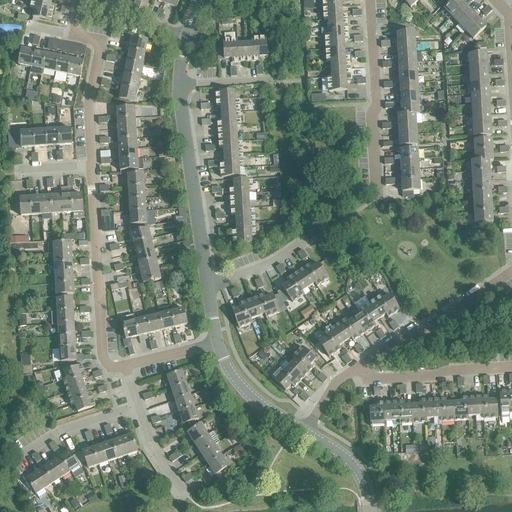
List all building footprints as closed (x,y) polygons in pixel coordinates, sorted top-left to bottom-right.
[(49,7),(50,0),(31,0),(30,9),(34,10),(34,9),(41,11),(42,6),(49,7)] [(165,0),(164,4),(176,8),(178,0),(165,0)] [(312,0),(303,0),(304,9),(313,8),(312,0)] [(418,1),(417,1),(416,0),(401,0),(410,8),(418,1)] [(453,0),(444,10),(451,17),(463,5),(460,2),(461,2),(459,0),(453,0)] [(451,17),(458,25),(471,12),(467,8),(466,9),(463,5),(451,17)] [(53,8),(49,7),(42,6),(41,11),(34,9),(34,10),(32,18),(50,21),(53,8)] [(342,14),(341,7),(323,8),(324,21),(328,21),(328,20),(335,20),(334,15),(342,14)] [(458,25),(465,32),(477,20),(474,17),(475,16),(471,12),(458,25)] [(346,14),(342,14),(334,15),(335,20),(328,20),(328,21),(328,28),(346,27),(346,14)] [(477,20),(465,32),(472,40),(485,27),(481,23),(480,23),(477,20)] [(328,28),(328,36),(336,36),(336,41),(343,41),(347,41),(346,27),(328,28)] [(397,40),(397,44),(414,43),(414,32),(396,34),(396,40),(397,40)] [(324,36),(325,50),(344,48),(343,41),(336,41),(336,36),(328,36),(324,36)] [(131,38),(129,50),(144,54),(144,53),(145,53),(147,46),(146,46),(147,41),(131,38)] [(251,39),(252,43),(252,50),(258,50),(258,57),(266,57),(265,38),(251,39)] [(224,59),(232,59),(232,52),(237,51),(236,44),(237,44),(236,40),(222,41),(224,59)] [(244,44),(245,62),(259,61),(258,57),(258,50),(252,50),(252,43),(244,44)] [(397,49),(397,54),(415,53),(414,43),(397,44),(398,49),(397,49)] [(232,63),(245,62),(244,44),(237,44),(236,44),(237,51),(232,52),(232,59),(232,63)] [(344,48),(325,50),(326,63),(330,63),(330,62),(337,62),(337,57),(344,56),(344,48)] [(26,67),(30,68),(33,52),(21,49),(18,65),(19,65),(19,66),(25,68),(26,67)] [(129,50),(126,63),(142,66),(142,65),(143,65),(144,58),(143,58),(144,54),(129,50)] [(41,76),(42,70),(46,54),(33,52),(30,68),(29,74),(41,76)] [(398,60),(399,65),(416,64),(415,53),(397,54),(397,60),(398,60)] [(50,72),(55,73),(58,57),(46,54),(42,70),(43,70),(43,71),(50,73),(50,72)] [(468,55),(468,66),(486,65),(485,60),(486,60),(486,54),(468,55)] [(330,63),(331,70),(349,69),(348,56),(344,56),(337,57),(337,62),(330,62),(330,63)] [(62,74),(67,75),(70,59),(58,57),(55,73),(56,73),(55,74),(62,75),(62,74)] [(70,59),(67,75),(68,75),(68,76),(74,78),(74,77),(79,78),(83,62),(70,59)] [(126,63),(124,75),(139,78),(140,77),(141,77),(142,71),(141,70),(142,66),(126,63)] [(398,69),(398,75),(416,74),(416,64),(399,65),(399,69),(398,69)] [(468,66),(469,76),(487,75),(487,69),(486,69),(486,65),(468,66)] [(346,82),(346,83),(350,83),(349,69),(331,70),(331,78),(338,78),(339,83),(346,82)] [(400,81),(400,85),(417,84),(416,74),(398,75),(399,81),(400,81)] [(124,75),(121,87),(137,90),(137,89),(138,89),(139,83),(138,82),(139,78),(124,75)] [(469,76),(470,86),(487,85),(487,81),(487,75),(469,76)] [(346,91),(346,83),(346,82),(339,83),(338,78),(331,78),(327,78),(328,92),(346,91)] [(399,89),(400,95),(418,94),(417,84),(400,85),(400,89),(399,89)] [(470,86),(470,96),(488,95),(488,89),(487,89),(487,85),(470,86)] [(137,90),(121,87),(119,99),(134,103),(135,101),(136,101),(137,95),(136,95),(137,90)] [(216,107),(220,107),(220,106),(227,106),(227,101),(234,100),(234,92),(215,93),(216,107)] [(401,101),(401,105),(418,104),(418,94),(400,95),(400,101),(401,101)] [(311,96),(311,103),(325,103),(325,95),(311,96)] [(470,96),(471,106),(488,105),(488,101),(489,101),(488,95),(470,96)] [(220,106),(220,107),(221,114),(239,113),(238,100),(234,100),(227,101),(227,106),(220,106)] [(401,110),(401,115),(401,116),(415,115),(419,115),(418,104),(401,105),(401,110)] [(471,106),(472,116),(490,115),(489,110),(488,110),(488,105),(471,106)] [(117,116),(117,120),(134,119),(134,108),(116,109),(116,116),(117,116)] [(236,126),(236,127),(240,127),(239,113),(221,114),(221,122),(228,122),(229,127),(236,126)] [(398,122),(398,126),(416,125),(415,115),(401,116),(401,115),(397,115),(397,122),(398,122)] [(472,116),(472,127),(489,126),(489,121),(490,121),(490,115),(472,116)] [(117,124),(117,130),(135,129),(134,119),(117,120),(118,124),(117,124)] [(236,134),(236,127),(236,126),(229,127),(228,122),(221,122),(217,122),(218,135),(236,134)] [(398,130),(398,137),(416,135),(416,125),(398,126),(399,130),(398,130)] [(489,126),(472,127),(473,137),(491,136),(490,130),(489,126)] [(62,129),(57,130),(58,146),(71,145),(70,129),(69,129),(69,128),(62,128),(62,129)] [(50,130),(45,131),(46,147),(58,146),(57,130),(56,130),(56,129),(50,129),(50,130)] [(118,136),(119,140),(136,139),(135,129),(117,130),(117,136),(118,136)] [(34,147),(33,131),(32,131),(32,130),(25,131),(25,132),(20,132),(21,148),(34,147)] [(37,131),(33,131),(34,147),(46,147),(45,131),(44,131),(44,130),(37,130),(37,131)] [(237,142),(236,134),(218,135),(219,149),(223,149),(223,148),(230,148),(230,143),(237,142)] [(416,135),(398,137),(399,142),(400,146),(399,146),(399,147),(417,146),(416,135)] [(118,145),(118,150),(136,149),(136,139),(119,140),(119,145),(118,145)] [(473,141),(474,152),(491,150),(491,146),(491,140),(473,141)] [(223,157),(242,156),(241,142),(237,142),(230,143),(230,148),(223,148),(223,149),(223,157)] [(120,156),(120,161),(137,159),(136,149),(118,150),(119,156),(120,156)] [(400,157),(400,161),(418,160),(417,150),(399,151),(399,157),(400,157)] [(474,152),(474,162),(488,161),(492,161),(492,155),(491,155),(491,150),(474,152)] [(242,168),(242,156),(223,157),(224,164),(231,164),(231,169),(238,168),(238,169),(242,168)] [(137,159),(120,161),(120,165),(119,165),(120,171),(138,170),(137,159)] [(400,166),(400,172),(418,170),(418,160),(400,161),(401,166),(400,166)] [(470,162),(471,172),(488,171),(488,167),(489,167),(488,161),(474,162),(470,162)] [(239,177),(238,169),(238,168),(231,169),(231,164),(224,164),(220,164),(220,178),(239,177)] [(401,177),(402,182),(419,181),(418,170),(400,172),(401,177)] [(471,172),(472,183),(490,181),(489,175),(488,175),(488,171),(471,172)] [(127,175),(128,188),(144,187),(144,186),(145,186),(144,179),(143,179),(143,174),(127,175)] [(248,194),(252,194),(251,180),(233,181),(233,189),(240,189),(241,194),(248,194)] [(419,181),(402,182),(402,186),(401,186),(402,192),(420,191),(419,181)] [(472,183),(472,193),(489,192),(489,187),(490,187),(490,181),(472,183)] [(128,188),(128,200),(144,199),(144,198),(145,198),(145,191),(144,191),(144,187),(128,188)] [(248,202),(248,194),(241,194),(240,189),(233,189),(229,189),(230,203),(248,202)] [(472,193),(473,203),(491,202),(490,196),(489,192),(472,193)] [(66,195),(60,196),(62,214),(72,213),(71,196),(66,196),(66,195)] [(75,196),(71,196),(72,213),(82,212),(81,195),(75,195),(75,196)] [(55,197),(50,197),(51,214),(62,214),(60,196),(55,196),(55,197)] [(30,199),(31,216),(41,215),(40,197),(34,197),(34,198),(30,199)] [(46,197),(40,197),(41,215),(51,214),(50,197),(46,198),(46,197)] [(31,216),(30,199),(26,199),(26,198),(19,198),(20,216),(31,216)] [(128,200),(129,213),(145,212),(145,211),(146,210),(146,204),(145,204),(144,199),(128,200)] [(231,216),(235,216),(235,215),(242,215),(242,210),(249,209),(248,202),(230,203),(231,216)] [(473,203),(474,213),(491,212),(490,207),(491,207),(491,202),(473,203)] [(235,215),(235,216),(235,223),(254,222),(253,209),(249,209),(242,210),(242,215),(235,215)] [(145,212),(129,213),(130,225),(146,224),(146,223),(147,223),(146,216),(145,216),(145,212)] [(491,212),(474,213),(474,224),(492,223),(492,216),(491,216),(491,212)] [(251,236),(255,236),(254,222),(235,223),(236,231),(243,231),(243,236),(251,236)] [(133,239),(134,244),(150,239),(148,229),(130,233),(132,239),(133,239)] [(251,244),(251,236),(243,236),(243,231),(236,231),(232,231),(233,245),(251,244)] [(134,248),(135,254),(153,249),(150,239),(134,244),(135,248),(134,248)] [(52,244),(53,254),(71,253),(71,249),(70,249),(70,244),(71,244),(70,243),(52,244)] [(138,259),(139,263),(155,259),(153,249),(135,254),(137,259),(138,259)] [(53,254),(54,264),(71,263),(71,259),(71,253),(53,254)] [(139,268),(140,273),(158,269),(155,259),(139,263),(140,268),(139,268)] [(54,264),(54,275),(72,274),(72,268),(71,268),(71,263),(54,264)] [(318,264),(311,268),(315,275),(310,277),(314,283),(314,284),(316,287),(328,279),(318,264)] [(297,272),(308,288),(314,284),(314,283),(310,277),(315,275),(311,268),(309,265),(297,272)] [(158,269),(140,273),(142,279),(143,283),(142,283),(143,284),(160,280),(158,269)] [(301,292),(308,288),(297,272),(286,280),(288,283),(289,283),(293,289),(297,286),(301,292)] [(54,275),(55,285),(72,284),(72,279),(73,279),(72,274),(54,275)] [(364,280),(358,285),(361,290),(368,286),(364,280)] [(304,295),(301,292),(297,286),(293,289),(289,283),(288,283),(282,288),(292,303),(304,295)] [(72,284),(55,285),(56,295),(74,294),(73,288),(72,288),(72,284)] [(263,295),(250,300),(257,317),(264,314),(262,308),(267,306),(264,299),(263,295)] [(278,295),(272,297),(279,313),(287,310),(283,304),(278,295)] [(389,295),(382,300),(386,306),(382,309),(386,315),(385,315),(388,318),(399,310),(389,295)] [(272,296),(264,299),(267,306),(262,308),(264,314),(266,318),(279,313),(272,297),(272,296)] [(369,304),(379,319),(385,315),(386,315),(382,309),(386,306),(382,300),(380,296),(369,304)] [(56,308),(57,312),(73,311),(72,299),(56,300),(56,301),(55,301),(55,308),(56,308)] [(257,317),(250,300),(238,305),(239,308),(240,308),(242,315),(247,313),(250,320),(257,317)] [(358,311),(360,314),(364,320),(368,317),(372,323),(373,323),(379,319),(369,304),(358,311)] [(175,311),(170,312),(174,328),(186,325),(183,309),(181,309),(181,308),(175,310),(175,311)] [(240,308),(239,308),(232,311),(239,329),(252,324),(250,320),(247,313),(242,315),(240,308)] [(311,308),(304,313),(307,317),(314,313),(311,308)] [(57,320),(57,325),(73,324),(73,311),(57,312),(57,313),(56,313),(56,320),(57,320)] [(163,314),(158,315),(162,331),(174,328),(170,312),(169,312),(169,311),(163,313),(163,314)] [(151,317),(146,318),(150,334),(162,331),(158,315),(157,315),(157,314),(151,316),(151,317)] [(360,314),(354,319),(364,334),(375,327),(373,323),(372,323),(368,317),(364,320),(360,314)] [(139,320),(134,321),(138,337),(150,334),(146,318),(145,318),(145,317),(138,319),(139,320)] [(345,319),(334,327),(344,342),(350,338),(351,338),(347,332),(351,329),(347,323),(345,319)] [(364,334),(354,319),(347,323),(351,329),(347,332),(351,338),(350,338),(353,341),(364,334)] [(138,337),(134,321),(133,321),(133,320),(126,322),(127,323),(122,324),(125,340),(138,337)] [(58,332),(58,337),(74,336),(73,324),(57,325),(57,326),(56,326),(57,333),(58,332)] [(344,342),(334,327),(323,334),(325,338),(325,337),(329,344),(333,341),(337,347),(338,346),(344,342)] [(59,345),(59,350),(75,349),(74,336),(58,337),(58,338),(57,338),(58,345),(59,345)] [(340,350),(338,346),(337,347),(333,341),(329,344),(325,337),(325,338),(318,342),(328,358),(340,350)] [(31,341),(23,342),(23,352),(29,351),(32,351),(31,341)] [(309,366),(315,360),(301,347),(292,357),(295,360),(300,365),(304,361),(309,366)] [(75,349),(59,350),(59,351),(58,351),(58,357),(59,357),(60,362),(76,361),(75,349)] [(23,352),(20,352),(21,367),(31,367),(29,351),(23,352)] [(262,351),(257,356),(262,360),(266,355),(262,351)] [(312,369),(309,366),(304,361),(300,365),(295,360),(289,365),(303,378),(312,369)] [(303,378),(289,365),(284,371),(289,376),(286,380),(291,385),(294,388),(303,378)] [(81,380),(82,381),(85,379),(81,366),(63,372),(66,380),(73,378),(74,382),(81,380)] [(31,367),(21,367),(22,375),(32,374),(31,367)] [(285,391),(291,385),(286,380),(289,376),(284,371),(281,368),(272,378),(285,391)] [(166,377),(170,389),(186,384),(185,383),(186,383),(184,376),(183,377),(182,372),(166,377)] [(84,388),(82,381),(81,380),(74,382),(73,378),(66,380),(62,381),(66,394),(84,388)] [(170,389),(174,401),(190,396),(189,395),(190,394),(188,388),(187,388),(186,384),(170,389)] [(39,390),(37,391),(40,397),(42,397),(46,395),(44,388),(39,390)] [(71,406),(74,405),(81,402),(80,398),(87,396),(86,395),(84,388),(66,394),(71,406)] [(511,391),(499,392),(500,410),(508,410),(509,410),(508,403),(511,402),(511,391)] [(74,405),(77,413),(95,407),(90,394),(86,395),(87,396),(80,398),(81,402),(74,405)] [(174,401),(178,413),(193,408),(194,408),(193,407),(194,406),(192,400),(191,400),(190,396),(174,401)] [(212,396),(205,398),(207,404),(214,402),(212,396)] [(487,397),(474,398),(475,416),(483,416),(482,408),(488,408),(487,401),(488,401),(487,397)] [(475,416),(474,398),(460,398),(461,402),(462,410),(467,409),(467,416),(475,416)] [(432,400),(433,419),(441,418),(441,411),(446,411),(445,403),(446,403),(445,399),(432,400)] [(433,419),(432,400),(418,401),(419,405),(420,412),(425,412),(425,419),(426,419),(433,419)] [(483,416),(483,420),(497,419),(496,400),(488,401),(487,401),(488,408),(482,408),(483,416)] [(214,402),(208,404),(210,412),(217,410),(214,402)] [(403,402),(390,403),(391,421),(399,421),(399,413),(404,413),(403,406),(404,406),(403,402)] [(468,420),(467,416),(467,409),(462,410),(461,402),(453,403),(454,421),(468,420)] [(391,421),(390,403),(377,403),(377,407),(378,415),(383,414),(383,422),(384,422),(391,421)] [(454,421),(453,403),(446,403),(445,403),(446,411),(441,411),(441,418),(441,422),(454,421)] [(411,405),(404,406),(403,406),(404,413),(399,413),(399,421),(399,425),(412,424),(411,405)] [(411,405),(412,424),(426,423),(426,419),(425,419),(425,412),(420,412),(419,405),(411,405)] [(384,426),(384,422),(383,422),(383,414),(378,415),(377,407),(369,408),(370,426),(384,426)] [(194,408),(193,408),(178,413),(182,425),(198,420),(197,418),(198,418),(196,412),(195,412),(194,408)] [(187,434),(194,444),(207,435),(207,434),(204,428),(203,429),(200,425),(187,434)] [(127,437),(121,439),(127,456),(137,452),(131,435),(130,436),(130,437),(127,438),(127,437)] [(194,444),(201,455),(214,446),(214,445),(214,444),(211,439),(210,439),(207,435),(194,444)] [(434,438),(426,438),(427,447),(435,446),(434,438)] [(116,441),(112,443),(117,459),(127,456),(121,439),(116,441)] [(107,443),(102,445),(107,462),(117,459),(112,443),(108,444),(107,443)] [(97,448),(92,449),(98,466),(107,462),(102,445),(96,447),(97,448)] [(239,445),(232,449),(237,457),(243,453),(239,445)] [(201,455),(208,465),(221,456),(220,455),(221,455),(217,449),(217,450),(214,446),(201,455)] [(98,466),(92,449),(88,451),(88,450),(82,452),(88,469),(98,466)] [(64,456),(60,458),(70,472),(79,466),(69,451),(64,455),(64,456)] [(221,456),(208,465),(215,476),(228,467),(227,466),(228,465),(224,460),(221,456)] [(56,460),(51,463),(61,478),(70,472),(60,458),(57,460),(56,460)] [(16,466),(21,473),(25,471),(20,463),(16,466)] [(47,467),(43,469),(53,483),(61,478),(51,463),(47,466),(47,467)] [(39,471),(34,474),(44,489),(53,483),(43,469),(40,472),(39,471)] [(44,489),(34,474),(30,477),(30,478),(27,480),(26,479),(25,480),(35,495),(44,489)] [(75,499),(68,503),(74,511),(80,508),(75,499)]
